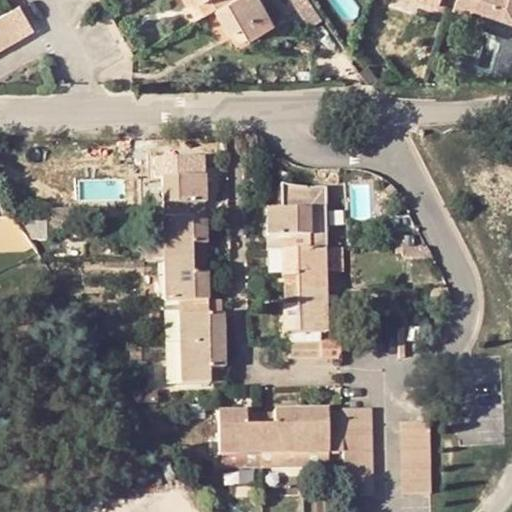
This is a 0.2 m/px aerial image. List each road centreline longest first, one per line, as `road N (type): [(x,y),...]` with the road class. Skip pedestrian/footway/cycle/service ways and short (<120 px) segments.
road 1 (residential): [(393,154),(459,266),(464,322),(435,363),(384,375)]
road 2 (unclassified): [(94,110),(290,108)]
road 3 (residential): [(290,108),(289,127),(304,152),(393,154)]
road 4 (residential): [(384,375),(390,511)]
road 5 (unclassified): [(385,108),(511,109)]
